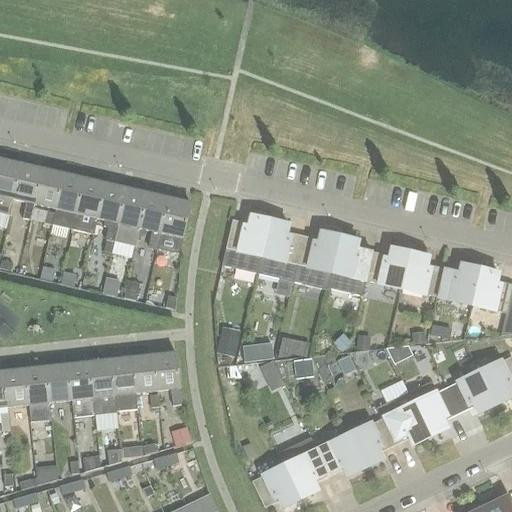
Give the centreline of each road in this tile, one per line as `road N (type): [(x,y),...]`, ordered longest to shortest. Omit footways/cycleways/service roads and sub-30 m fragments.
road 1 (residential): [(0,132),(511,251)]
road 2 (residential): [(383,511),(511,449)]
